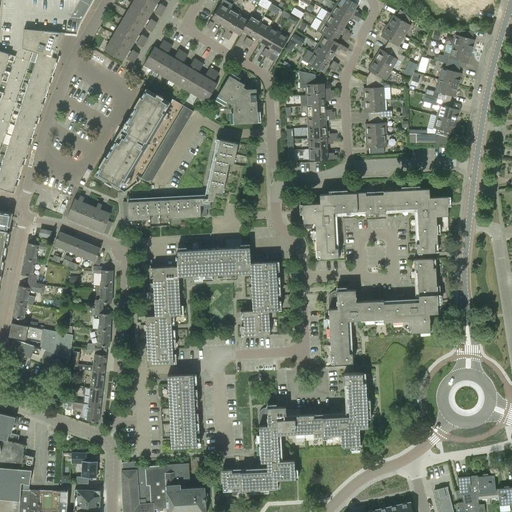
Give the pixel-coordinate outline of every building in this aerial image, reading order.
[(79,29),(80,27),(81,23),(82,21),(84,19),(94,0),(0,0),(0,187),(14,193),(17,185),(15,184),(17,178),(19,179),(24,164),(22,164),(24,158),(26,158),(30,144),(29,143),(30,137),(32,138),(37,123),(35,123),(37,117),(39,117),(44,103),(42,102),(44,96),(46,97),(51,82),(49,82),(51,76),(52,76),(57,62),(59,62),(59,50),(65,33),(76,34),(76,36),(77,36),(77,34),(78,31),(79,30),(79,29)] [(133,0),(132,2),(132,3),(151,14),(155,6),(145,0),(133,0)] [(267,10),(271,3),(265,0),(261,0),(259,5),(267,10)] [(352,14),(358,4),(350,0),(339,0),(336,5),(360,19),(362,15),(357,12),(355,15),(352,14)] [(221,23),(230,8),(221,2),(212,18),(221,23)] [(128,10),(128,11),(146,22),(146,21),(151,14),(132,3),(128,10)] [(350,19),(353,19),(358,22),(360,19),(336,5),(331,13),(331,14),(347,23),(349,19),(350,19)] [(293,7),(291,13),(302,17),(304,11),(293,7)] [(226,30),(229,32),(231,29),(240,14),(230,8),(221,23),(226,26),(225,27),(226,30)] [(387,25),(404,36),(411,25),(408,24),(411,19),(400,10),(396,17),(393,15),(387,25)] [(124,17),(123,19),(141,29),(142,28),(146,22),(128,11),(124,17)] [(341,32),(344,34),(349,37),(351,34),(346,30),(345,28),(344,27),(347,23),(331,14),(331,13),(328,11),(322,21),(341,32)] [(240,14),(231,29),(240,35),(242,31),(249,19),(240,14)] [(249,19),(242,31),(252,36),(261,20),(251,15),(249,19)] [(119,25),(118,26),(137,37),(137,36),(141,29),(123,19),(119,25)] [(261,20),(252,36),(261,41),(270,26),(261,20)] [(341,32),(322,21),(316,30),(324,35),(336,41),(341,32)] [(404,36),(387,25),(381,36),(388,41),(386,45),(398,53),(398,52),(401,48),(398,46),(404,36)] [(114,33),(114,34),(132,45),(132,44),(137,37),(118,26),(114,33)] [(270,26),(261,41),(270,47),(279,31),(270,26)] [(434,30),(432,39),(439,41),(441,32),(434,30)] [(455,34),(452,45),(471,51),(475,39),(472,39),(474,31),(459,30),(458,35),(455,34)] [(279,31),(270,47),(279,53),(289,37),(279,31)] [(110,41),(109,42),(127,53),(128,52),(132,45),(114,34),(110,41)] [(338,49),(340,49),(346,52),(348,49),(342,45),(336,41),(324,35),(318,44),(334,53),(337,49),(338,49)] [(109,42),(104,50),(123,61),(127,53),(109,42)] [(334,53),(318,44),(313,53),(329,62),(334,53)] [(468,63),(471,51),(452,45),(447,44),(445,51),(444,51),(443,55),(439,54),(437,61),(446,63),(460,67),(461,61),(468,63)] [(374,59),(391,70),(392,69),(396,72),(405,57),(398,52),(398,53),(386,45),(383,50),(380,49),(374,59)] [(147,58),(144,64),(150,68),(152,69),(163,51),(161,50),(155,46),(154,47),(147,58)] [(329,62),(313,53),(307,50),(301,60),(307,63),(323,72),(329,62)] [(163,51),(152,69),(159,73),(160,74),(171,56),(169,55),(163,51)] [(171,56),(160,74),(167,78),(168,78),(178,60),(171,56)] [(425,73),(429,59),(422,57),(418,71),(425,73)] [(391,70),(374,59),(368,70),(370,71),(366,79),(380,82),(383,79),(385,80),(391,70)] [(178,60),(168,78),(175,83),(176,83),(186,65),(178,60)] [(410,61),(404,72),(411,76),(417,65),(410,61)] [(439,79),(458,84),(461,73),(458,72),(460,67),(446,63),(445,68),(442,67),(439,79)] [(205,74),(210,67),(204,64),(200,71),(205,74)] [(186,65),(176,83),(183,88),(194,69),(186,65)] [(194,69),(183,88),(184,88),(191,92),(202,74),(195,70),(194,69)] [(326,88),(324,88),(324,83),(316,84),(315,75),(299,71),(300,88),(306,88),(306,95),(334,94),(334,90),(327,90),(326,88)] [(414,72),(409,89),(413,90),(415,86),(417,86),(420,78),(418,77),(419,73),(414,72)] [(202,74),(191,92),(193,93),(199,97),(209,79),(203,75),(202,74)] [(245,84),(230,75),(217,96),(233,106),(234,124),(258,122),(256,88),(247,89),(243,87),(245,84)] [(209,79),(199,97),(201,98),(207,101),(217,83),(211,80),(209,79)] [(364,100),(384,99),(383,88),(390,87),(390,84),(380,82),(366,79),(367,88),(363,88),(364,100)] [(458,84),(439,79),(435,91),(438,92),(437,97),(450,101),(452,96),(455,97),(458,84)] [(170,102),(163,98),(163,97),(157,94),(157,95),(146,88),(141,97),(135,106),(136,107),(126,123),(125,122),(115,140),(116,140),(106,156),(105,156),(100,166),(95,174),(106,181),(105,181),(111,185),(112,184),(119,188),(170,102)] [(327,100),(328,98),(334,98),(334,94),(306,95),(300,96),(300,106),(307,106),(325,105),(325,100),(327,100)] [(437,116),(456,121),(459,110),(449,107),(450,101),(437,97),(425,94),(423,101),(432,104),(431,108),(438,110),(437,116)] [(384,99),(364,100),(364,101),(361,101),(361,107),(364,107),(364,112),(368,112),(368,118),(382,117),(392,117),(391,110),(385,111),(384,99)] [(182,110),(191,116),(194,111),(184,105),(182,110)] [(325,116),(328,116),(335,115),(335,111),(328,112),(327,110),(325,110),(325,105),(307,106),(307,117),(325,116)] [(191,116),(182,110),(179,115),(188,120),(191,116)] [(188,120),(179,115),(176,119),(186,125),(188,120)] [(325,116),(307,117),(308,128),(326,127),(325,116)] [(456,121),(437,116),(433,128),(436,129),(435,134),(449,138),(450,132),(453,133),(456,121)] [(366,136),(386,135),(385,122),(382,123),(382,117),(368,118),(368,123),(365,123),(366,136)] [(186,125),(176,119),(173,124),(183,129),(186,125)] [(183,129),(173,124),(171,128),(180,134),(183,129)] [(308,138),(336,137),(336,133),(330,133),(330,131),(326,131),(326,127),(308,128),(308,138)] [(180,134),(171,128),(168,133),(178,139),(180,134)] [(178,139),(168,133),(165,137),(175,143),(178,139)] [(384,153),(384,147),(387,147),(386,135),(366,136),(366,148),(370,148),(370,153),(384,153)] [(175,143),(165,137),(163,142),(172,148),(175,143)] [(329,144),(330,141),(336,141),(336,137),(308,138),(309,149),(327,148),(327,144),(329,144)] [(208,197),(124,201),(124,220),(151,219),(150,214),(169,213),(170,218),(207,216),(207,207),(211,206),(211,200),(215,200),(217,191),(223,193),(230,163),(234,164),(238,143),(220,139),(208,197)] [(172,148),(163,142),(160,147),(169,152),(172,148)] [(169,152),(160,147),(157,151),(167,157),(169,152)] [(310,160),(331,159),(337,159),(337,155),(331,155),(329,153),(327,153),(327,148),(309,149),(310,160)] [(167,157),(157,151),(154,156),(164,161),(167,157)] [(164,161),(154,156),(152,160),(161,166),(164,161)] [(149,165),(159,171),(161,166),(152,160),(149,165)] [(159,171),(149,165),(146,170),(156,175),(159,171)] [(156,175),(146,170),(142,178),(147,181),(153,180),(156,175)] [(375,194),(375,213),(386,212),(386,209),(418,208),(419,243),(416,243),(417,253),(436,252),(435,244),(438,244),(437,216),(448,215),(447,196),(430,197),(430,188),(383,191),(384,194),(375,194)] [(336,247),(336,245),(334,212),(366,210),(366,213),(375,213),(375,194),(366,195),(366,192),(320,194),(320,203),(303,204),(304,223),(316,222),(317,249),(320,249),(320,258),(339,257),(339,247),(336,247)] [(76,221),(84,202),(75,198),(67,217),(76,221)] [(84,202),(76,221),(85,224),(93,206),(84,202)] [(93,206),(85,224),(94,228),(102,209),(93,206)] [(0,280),(2,269),(10,232),(7,231),(8,228),(9,229),(12,213),(0,209),(0,280)] [(112,221),(108,220),(111,213),(102,209),(94,228),(107,233),(112,221)] [(51,238),(52,231),(40,229),(39,236),(51,238)] [(64,249),(70,236),(59,232),(54,245),(64,249)] [(70,236),(64,249),(75,253),(80,240),(70,236)] [(80,240),(75,253),(85,257),(90,244),(80,240)] [(24,259),(36,261),(38,249),(46,250),(47,244),(39,242),(38,245),(28,243),(24,259)] [(90,244),(85,257),(95,261),(94,263),(99,266),(102,258),(97,256),(101,248),(90,244)] [(213,275),(241,273),(241,247),(203,249),(204,281),(213,281),(213,275)] [(276,261),(264,262),(251,263),(250,255),(250,247),(241,247),(241,273),(251,273),(277,273),(276,261)] [(178,266),(179,276),(193,276),(193,282),(204,281),(203,249),(177,251),(177,255),(175,255),(176,259),(177,259),(178,266)] [(263,254),(250,255),(251,263),(264,262),(263,254)] [(52,260),(59,263),(61,258),(54,255),(52,260)] [(62,264),(76,270),(78,265),(71,262),(73,258),(66,255),(62,264)] [(384,319),(384,322),(410,321),(411,333),(430,332),(430,314),(438,313),(436,267),(433,267),(433,258),(414,259),(414,269),(417,269),(419,301),(383,303),(384,319)] [(36,261),(24,259),(21,274),(29,276),(28,282),(36,283),(37,275),(33,274),(36,261)] [(100,286),(112,287),(113,270),(102,270),(102,267),(94,266),(93,273),(101,274),(100,286)] [(153,285),(179,285),(179,276),(178,266),(153,267),(153,285)] [(278,291),(277,273),(251,273),(252,291),(278,291)] [(29,295),(30,291),(44,293),(46,285),(36,283),(28,282),(27,287),(19,285),(15,303),(27,305),(27,304),(33,305),(35,297),(29,295)] [(179,285),(153,285),(155,315),(171,315),(171,316),(181,315),(179,285)] [(112,287),(100,286),(100,300),(95,299),(95,308),(103,308),(103,303),(111,303),(112,287)] [(356,320),(384,319),(383,303),(383,300),(356,301),(355,290),(336,290),(337,308),(328,309),(331,355),(334,355),(334,364),(353,363),(353,353),(350,353),(349,329),(351,328),(352,328),(353,327),(354,326),(355,324),(355,323),(356,320)] [(253,310),(276,310),(279,310),(278,291),(252,291),(253,310)] [(13,323),(25,326),(26,320),(24,320),(27,305),(15,303),(12,317),(15,318),(14,323),(13,323)] [(98,330),(110,330),(111,314),(103,314),(103,308),(95,308),(94,316),(99,316),(98,330)] [(276,310),(253,310),(243,311),(244,336),(270,335),(269,317),(276,317),(276,310)] [(146,340),(172,340),(171,316),(171,315),(155,315),(145,316),(146,340)] [(72,335),(70,335),(25,326),(13,323),(14,323),(11,322),(8,336),(42,343),(41,348),(46,350),(66,358),(70,359),(71,348),(72,335)] [(110,330),(98,330),(97,345),(95,345),(95,346),(89,345),(89,350),(95,351),(107,352),(107,346),(109,346),(110,330)] [(31,358),(35,346),(10,337),(7,350),(21,354),(21,355),(31,358)] [(172,340),(146,340),(148,365),(173,364),(172,340)] [(95,354),(93,366),(78,364),(80,349),(71,348),(70,359),(69,367),(71,368),(74,368),(74,366),(81,366),(81,369),(93,371),(104,372),(106,355),(95,354)] [(42,360),(62,368),(66,358),(46,350),(42,360)] [(93,371),(91,387),(102,389),(104,372),(93,371)] [(277,425),(278,434),(313,433),(313,436),(340,434),(341,446),(360,445),(359,428),(368,427),(366,381),(363,381),(362,372),(344,373),(344,384),(347,383),(349,415),(314,417),(313,414),(286,415),(286,406),(267,407),(268,425),(277,425)] [(193,374),(167,375),(168,398),(194,397),(193,374)] [(91,387),(89,404),(100,405),(102,389),(91,387)] [(194,397),(168,398),(170,424),(196,423),(194,397)] [(87,416),(87,421),(98,422),(100,405),(89,404),(89,405),(87,416)] [(0,438),(17,442),(19,435),(10,433),(14,417),(0,413),(0,438)] [(197,447),(196,423),(170,424),(171,448),(197,447)] [(232,469),(222,470),(223,488),(232,488),(232,491),(237,491),(278,489),(277,480),(295,479),(294,460),(279,461),(278,434),(277,425),(268,425),(259,425),(259,435),(259,438),(260,463),(267,462),(267,470),(258,471),(232,472),(232,469)] [(0,511),(18,511),(21,482),(30,484),(30,483),(34,456),(24,454),(24,444),(0,438),(0,511)] [(87,453),(71,453),(71,463),(82,464),(82,477),(77,477),(77,484),(88,484),(88,477),(96,477),(97,477),(97,470),(96,470),(97,461),(87,461),(87,453)] [(193,458),(194,471),(203,471),(202,457),(193,458)] [(153,511),(154,508),(161,508),(159,472),(174,472),(174,473),(189,472),(188,463),(165,464),(165,465),(146,466),(136,466),(136,461),(122,462),(122,470),(123,511),(153,511)] [(174,473),(174,472),(159,472),(161,508),(167,508),(167,511),(205,511),(204,487),(197,487),(197,486),(195,486),(196,487),(184,488),(183,481),(189,481),(189,472),(174,473)] [(496,489),(495,474),(458,478),(464,502),(457,502),(459,511),(484,511),(484,504),(479,504),(478,497),(499,494),(498,488),(496,489)] [(29,511),(30,488),(29,488),(30,484),(21,482),(18,511),(29,511)] [(453,511),(449,494),(448,488),(447,486),(433,490),(438,511),(453,511)] [(511,487),(498,488),(499,494),(500,505),(511,503),(511,487)] [(40,511),(40,498),(40,488),(30,488),(29,511),(40,511)] [(59,511),(60,501),(61,489),(40,488),(40,498),(40,511),(59,511)] [(66,511),(68,502),(68,489),(61,489),(60,501),(59,511),(66,511)] [(99,511),(100,490),(75,489),(75,494),(77,494),(77,495),(77,496),(77,500),(74,500),(74,501),(74,510),(74,511),(73,511),(99,511)] [(412,511),(410,501),(398,504),(400,511),(412,511)]
